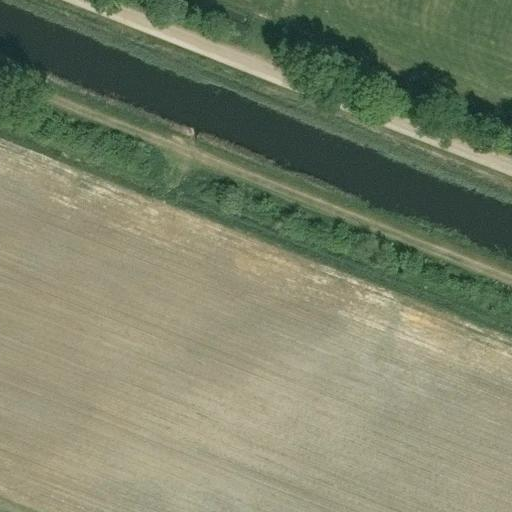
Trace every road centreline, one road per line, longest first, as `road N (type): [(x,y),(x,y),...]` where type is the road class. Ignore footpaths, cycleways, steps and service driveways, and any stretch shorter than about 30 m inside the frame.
road 1 (track): [(0,80),(511,272)]
road 2 (track): [(511,165),(90,0)]
